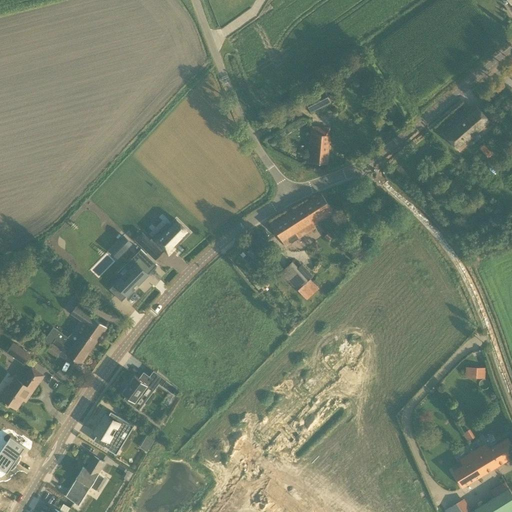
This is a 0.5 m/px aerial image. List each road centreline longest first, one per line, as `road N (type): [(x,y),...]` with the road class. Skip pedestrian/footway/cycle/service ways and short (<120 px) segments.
road 1 (tertiary): [(21,511),(99,379),(152,311),(207,253),(289,198)]
road 2 (unclassified): [(511,402),(455,263),(364,166)]
road 3 (unclassified): [(289,198),(242,121),(194,0)]
road 4 (tertiary): [(364,166),(511,45)]
road 5 (residential): [(246,468),(355,354)]
